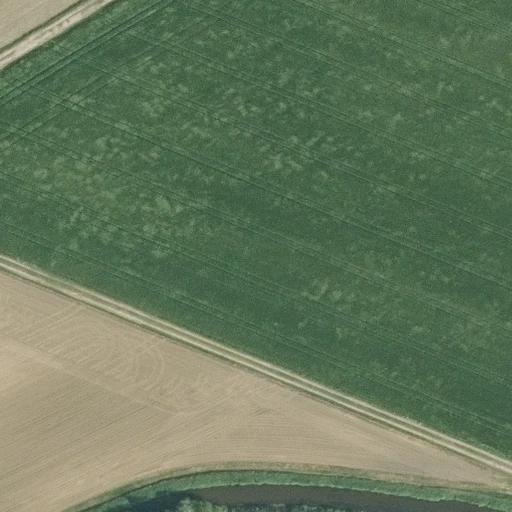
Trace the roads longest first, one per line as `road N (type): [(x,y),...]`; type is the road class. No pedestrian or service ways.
road 1 (track): [(511,468),(0,260)]
road 2 (track): [(0,72),(105,0)]
